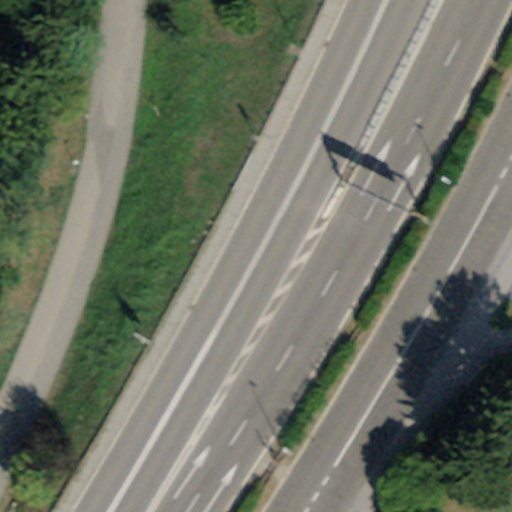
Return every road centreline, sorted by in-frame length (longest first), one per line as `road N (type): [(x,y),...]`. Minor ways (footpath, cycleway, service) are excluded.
road 1 (primary): [(186,511),(380,193),(476,0)]
road 2 (primary): [(405,0),(225,349),(177,396)]
road 3 (motorway): [(365,0),(193,337),(177,396)]
road 4 (primary): [(305,511),(511,154)]
road 5 (primary): [(177,396),(109,511)]
